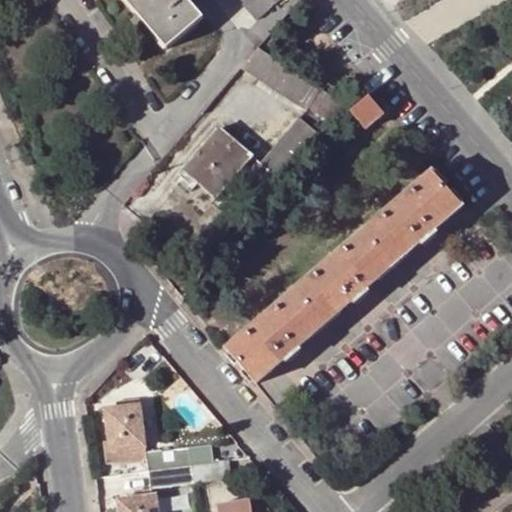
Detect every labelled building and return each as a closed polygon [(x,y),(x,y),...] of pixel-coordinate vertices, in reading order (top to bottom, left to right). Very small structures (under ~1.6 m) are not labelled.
[(200,19),(182,0),(119,0),(164,51),(200,19)] [(280,0),(235,0),(255,22),(280,0)] [(302,113),(304,110),(317,91),(253,51),(236,71),(302,113)] [(341,106),(317,91),(304,110),(327,123),(341,106)] [(363,100),(347,114),(361,130),(377,116),(363,100)] [(316,136),(295,119),(258,165),(278,181),(316,136)] [(263,199),(278,181),(258,165),(217,131),(176,178),(191,192),(195,187),(212,201),(234,175),(263,199)] [(458,209),(429,174),(222,350),(253,387),(280,364),(282,367),(298,353),(295,350),(347,304),(350,307),(366,294),(363,290),(415,246),(418,248),(434,235),(431,232),(458,209)] [(102,469),(144,462),(143,457),(136,408),(102,412),(107,444),(98,445),(102,469)] [(209,448),(143,457),(144,462),(145,473),(188,467),(212,464),(209,448)] [(188,467),(190,484),(227,479),(225,462),(212,464),(188,467)] [(190,484),(188,467),(145,473),(149,490),(190,484)] [(154,511),(152,497),(114,503),(115,511),(154,511)] [(248,511),(247,501),(214,506),(215,511),(248,511)] [(99,511),(115,511),(114,503),(99,505),(99,511)]
